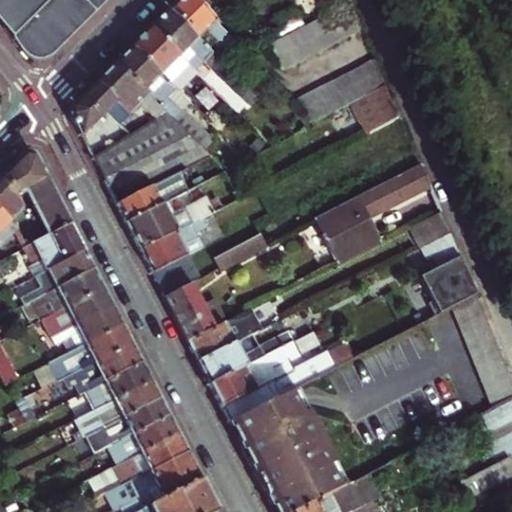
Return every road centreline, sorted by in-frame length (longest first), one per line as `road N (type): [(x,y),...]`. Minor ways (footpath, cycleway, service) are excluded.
road 1 (tertiary): [(251,511),(38,103)]
road 2 (residential): [(511,347),(372,0)]
road 3 (residential): [(141,0),(38,103)]
